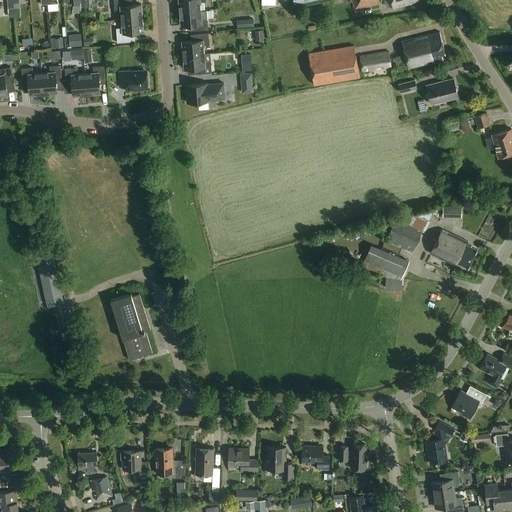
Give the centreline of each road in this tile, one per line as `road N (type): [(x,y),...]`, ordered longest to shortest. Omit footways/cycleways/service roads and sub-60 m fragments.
road 1 (tertiary): [(39,419),(119,403),(384,409)]
road 2 (residential): [(160,0),(167,93),(161,110),(115,125),(0,111)]
road 3 (tertiary): [(384,409),(439,368),(511,242)]
road 4 (unclassified): [(511,105),(448,0)]
